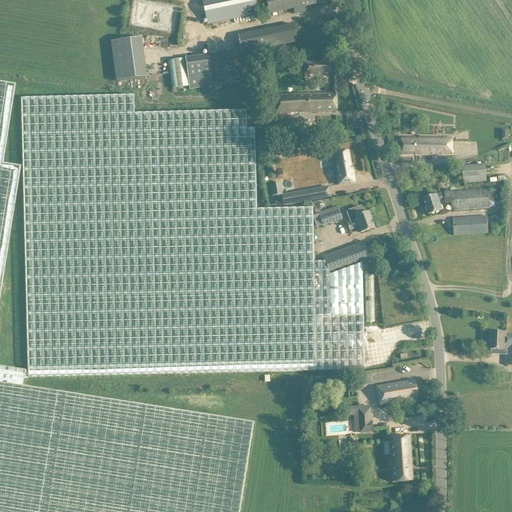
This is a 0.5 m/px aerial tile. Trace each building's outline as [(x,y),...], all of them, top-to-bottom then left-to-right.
[(324,2),(323,0),(201,0),(207,24),(268,12),(268,14),(324,2)] [(241,53),(296,42),(293,24),(237,36),(241,53)] [(146,77),(140,38),(111,42),(116,81),(146,77)] [(233,67),(235,67),(232,52),(232,50),(216,53),(215,43),(206,44),(208,54),(184,57),(189,90),(236,83),(233,67)] [(187,86),(184,58),(168,61),(171,88),(187,86)] [(331,73),(330,61),(302,63),(303,75),(331,73)] [(0,511),(239,511),(254,423),(22,386),(23,379),(27,379),(27,378),(27,371),(0,366),(0,291),(20,166),(2,163),(15,84),(0,82),(0,511)] [(275,95),(276,118),(298,118),(298,113),(336,112),(335,94),(297,95),(275,95)] [(323,258),(324,262),(313,262),(311,208),(255,209),(253,128),(245,129),(245,110),(133,113),(132,95),(20,98),(27,371),(27,378),(363,370),(361,263),(370,260),(364,243),(323,258)] [(402,137),(402,155),(452,153),(452,137),(402,137)] [(333,153),(338,185),(354,182),(349,151),(333,153)] [(463,167),(463,183),(486,181),(485,165),(463,167)] [(280,184),(270,186),(272,196),(277,195),(278,201),(282,200),(281,196),(282,195),(281,194),(280,184)] [(282,195),(281,196),(282,200),(283,206),(293,204),(301,202),(330,197),(328,187),(309,191),(299,192),(282,195)] [(445,192),(446,203),(452,202),(452,210),(489,208),(488,190),(445,192)] [(439,202),(444,201),(441,193),(437,195),(437,194),(423,199),(429,215),(442,210),(439,202)] [(318,214),(322,226),(342,219),(338,207),(318,214)] [(356,220),(346,224),(349,231),(358,227),(360,233),(364,231),(374,228),(368,212),(363,213),(360,207),(352,210),(354,216),(356,220)] [(453,219),(454,236),(488,234),(487,216),(453,219)] [(490,217),(491,228),(493,228),(493,233),(501,232),(501,228),(503,228),(502,216),(490,217)] [(507,350),(506,366),(511,366),(511,335),(506,335),(506,332),(491,331),(490,349),(507,350)] [(354,376),(356,386),(365,384),(363,374),(354,376)] [(376,386),(379,403),(416,398),(414,381),(376,386)] [(359,433),(371,432),(370,422),(358,423),(359,433)] [(409,436),(389,438),(389,442),(390,455),(392,482),(402,482),(412,481),(409,436)]
